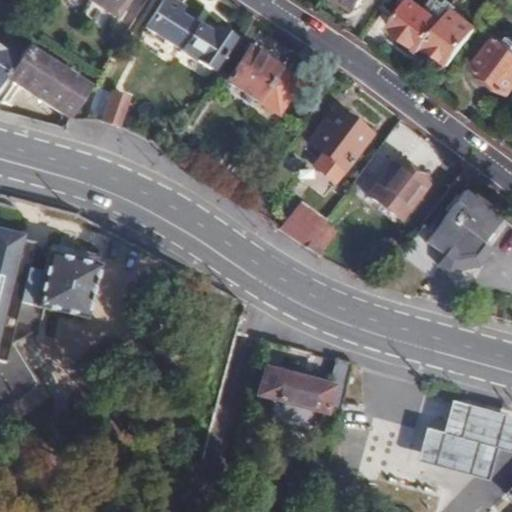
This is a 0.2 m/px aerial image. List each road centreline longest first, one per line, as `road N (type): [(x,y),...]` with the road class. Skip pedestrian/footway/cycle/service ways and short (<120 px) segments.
road 1 (primary): [(0,147),(106,180),(174,214),(324,310),(511,366)]
road 2 (unclassified): [(257,0),(511,180)]
